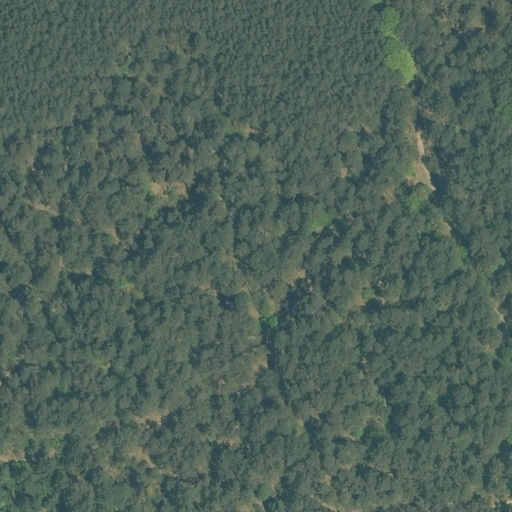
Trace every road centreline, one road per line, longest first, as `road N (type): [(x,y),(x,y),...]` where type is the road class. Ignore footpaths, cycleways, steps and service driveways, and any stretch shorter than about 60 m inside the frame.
road 1 (track): [(123,0),(96,94),(59,294),(16,366),(0,368)]
road 2 (track): [(511,344),(435,196),(421,154),(410,63),(388,0)]
